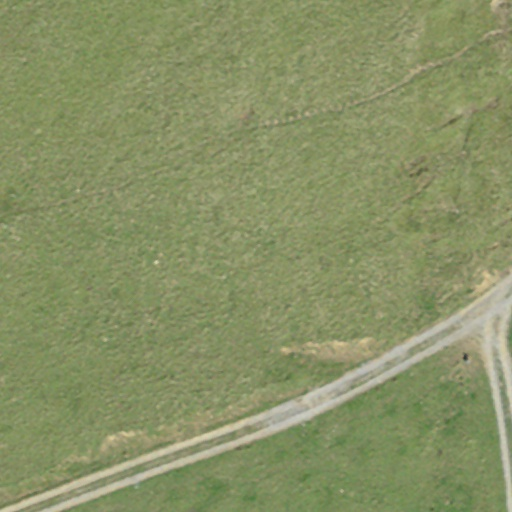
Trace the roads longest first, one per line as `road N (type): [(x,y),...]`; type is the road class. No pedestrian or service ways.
road 1 (track): [(20,511),(312,407),(511,286)]
road 2 (track): [(503,511),(479,311)]
